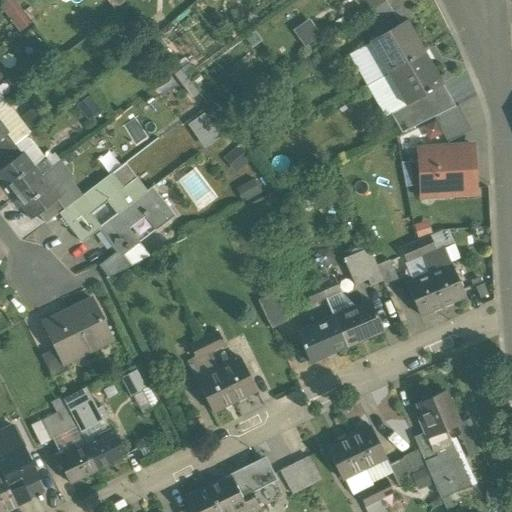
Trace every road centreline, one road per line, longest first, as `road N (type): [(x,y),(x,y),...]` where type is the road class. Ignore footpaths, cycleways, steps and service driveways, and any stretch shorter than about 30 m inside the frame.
road 1 (residential): [(86,511),(511,315)]
road 2 (residential): [(498,63),(511,315)]
